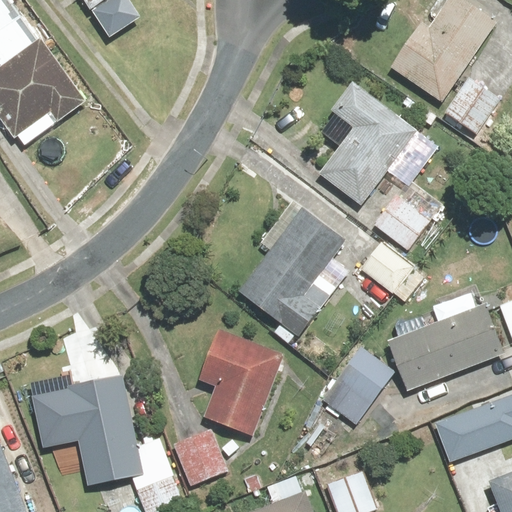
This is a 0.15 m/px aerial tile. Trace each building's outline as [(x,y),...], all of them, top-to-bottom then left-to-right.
[(80,0),(89,13),(109,0),(80,0)] [(421,25),(390,70),(441,105),(496,25),(458,0),(448,0),(428,30),(421,25)] [(41,40),(0,67),(0,120),(14,141),(52,115),(58,124),(85,105),(41,40)] [(505,99),(471,75),(443,116),(477,139),(505,99)] [(418,134),(352,85),(330,114),(352,131),(318,177),(362,209),(418,134)] [(442,209),(406,185),(376,228),(412,253),(442,209)] [(302,211),(239,293),(298,339),(319,312),(303,299),(345,245),(302,211)] [(422,277),(383,245),(361,271),(401,303),(422,277)] [(511,302),(497,308),(511,343),(511,342),(511,302)] [(387,345),(407,395),(504,357),(484,307),(387,345)] [(284,357),(219,332),(199,384),(214,389),(203,420),(252,439),(284,357)] [(354,429),(394,373),(360,348),(319,405),(354,429)] [(122,377),(67,389),(88,490),(143,479),(122,377)] [(511,398),(434,429),(449,466),(511,440),(511,398)] [(212,429),(171,446),(188,491),(230,474),(212,429)] [(0,511),(25,511),(0,443),(0,511)] [(381,511),(369,474),(327,488),(334,511),(381,511)] [(511,511),(511,474),(487,484),(498,511),(511,511)] [(312,511),(305,493),(256,511),(312,511)]
